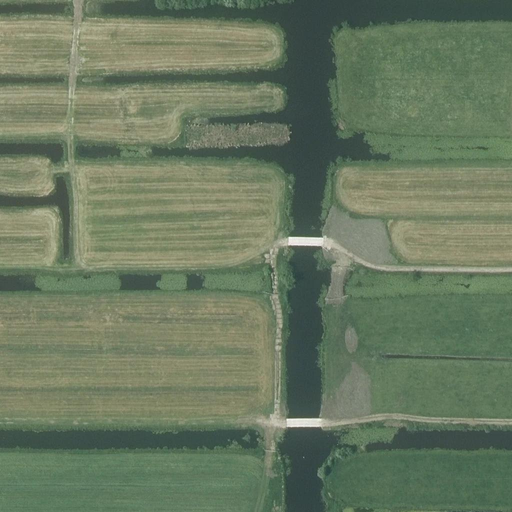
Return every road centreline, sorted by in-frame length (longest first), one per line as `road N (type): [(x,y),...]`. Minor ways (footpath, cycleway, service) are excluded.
road 1 (track): [(511,269),(373,267),(332,244),(272,245),(276,416)]
road 2 (track): [(272,245),(224,266),(88,268),(76,251),(69,144)]
road 3 (track): [(511,423),(199,421)]
road 4 (track): [(77,0),(69,144),(56,133),(0,135)]
